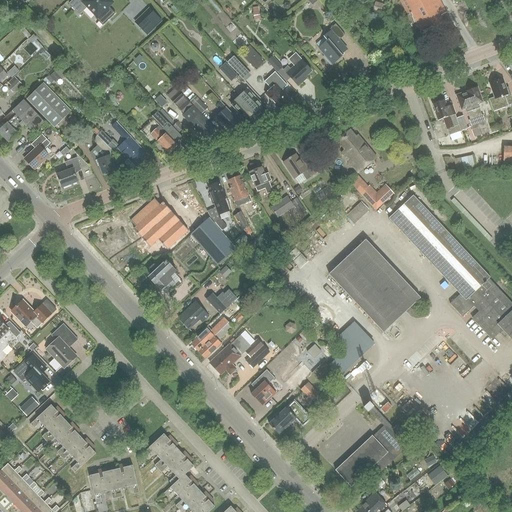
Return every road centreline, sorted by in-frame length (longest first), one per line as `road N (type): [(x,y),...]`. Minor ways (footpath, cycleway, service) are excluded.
road 1 (tertiary): [(51,222),(511,45)]
road 2 (tertiary): [(322,511),(51,222)]
